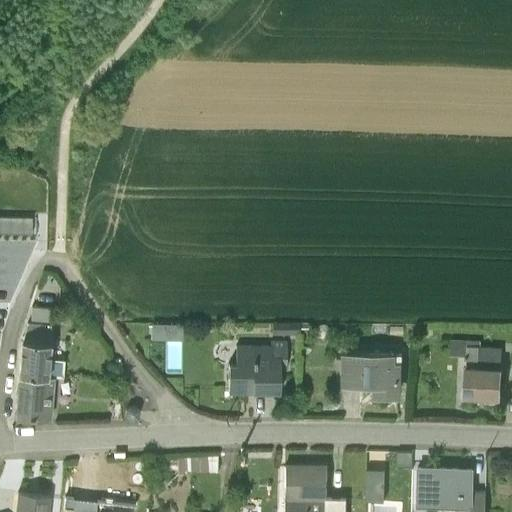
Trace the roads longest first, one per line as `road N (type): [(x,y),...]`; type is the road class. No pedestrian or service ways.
road 1 (residential): [(511,436),(186,432)]
road 2 (residential): [(57,250),(186,432)]
road 3 (residential): [(186,432),(0,439)]
road 4 (residential): [(57,250),(38,253),(7,323),(0,389)]
